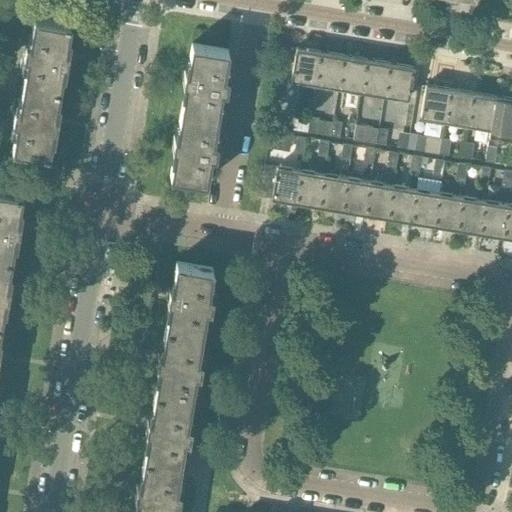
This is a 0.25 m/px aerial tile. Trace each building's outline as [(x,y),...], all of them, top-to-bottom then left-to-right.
[(23,81),(59,87),(63,60),(66,60),(68,48),(65,48),(70,20),(34,15),(30,42),(25,42),(23,54),(27,54),(23,81)] [(223,76),(228,48),(192,42),(187,69),(184,69),(182,81),(185,81),(181,108),(217,114),(221,87),(226,88),(228,77),(223,76)] [(314,81),(320,50),(296,46),(291,78),(314,81)] [(344,54),(320,50),(314,81),(338,85),(344,54)] [(344,54),(338,85),(361,89),(366,58),(344,54)] [(389,62),(366,58),(361,89),(384,93),(389,62)] [(389,62),(384,93),(407,97),(412,66),(389,62)] [(59,87),(23,81),(19,107),(14,107),(12,119),(17,120),(12,147),(48,153),(52,126),(56,126),(57,114),(54,113),(59,87)] [(443,119),(449,87),(425,83),(420,116),(443,119)] [(472,91),(449,87),(443,119),(466,123),(472,91)] [(466,123),(489,127),(495,95),(472,91),(466,123)] [(511,97),(495,95),(489,127),(487,138),(511,141),(511,134),(511,97)] [(213,140),(217,114),(181,108),(176,135),(173,134),(171,146),(174,147),(169,174),(206,180),(210,153),(214,153),(217,142),(216,142),(216,140),(213,140)] [(292,128),(295,113),(285,111),(283,126),(292,128)] [(307,130),(316,132),(318,117),(309,116),(307,130)] [(330,134),(339,136),(341,120),(332,119),(330,134)] [(362,139),(364,124),(355,123),(353,138),(362,139)] [(376,142),(385,143),(387,128),(378,127),(376,142)] [(409,132),(407,147),(415,148),(424,150),(426,135),(417,133),(409,132)] [(304,151),(306,136),(297,135),(294,150),(304,151)] [(438,152),(448,154),(450,138),(441,137),(438,152)] [(326,155),(329,140),(320,138),(317,154),(326,155)] [(471,157),(473,142),(464,141),(461,156),(471,157)] [(352,144),(343,142),(340,157),(349,159),(352,144)] [(494,161),(496,146),(487,145),(484,160),(494,161)] [(375,148),(366,146),(363,161),(372,163),(375,148)] [(395,167),(398,152),(388,150),(386,165),(395,167)] [(418,170),(421,155),(412,154),(409,169),(418,170)] [(421,156),(419,167),(426,168),(427,157),(421,156)] [(444,159),(435,158),(432,173),(441,174),(444,159)] [(467,163),(458,162),(455,177),(464,178),(467,163)] [(263,163),(260,183),(273,185),(277,165),(263,163)] [(273,185),(272,196),(295,200),(301,169),(277,165),(273,185)] [(487,182),(490,167),(481,165),(478,180),(487,182)] [(301,169),(295,200),(318,204),(323,172),(301,169)] [(510,186),(511,173),(511,170),(503,169),(501,184),(510,186)] [(318,204),(341,208),(347,176),(323,172),(318,204)] [(341,208),(364,211),(370,180),(347,176),(341,208)] [(364,211),(387,215),(393,184),(370,180),(364,211)] [(416,188),(393,184),(387,215),(411,219),(416,188)] [(0,256),(10,258),(15,231),(18,231),(19,219),(16,219),(21,191),(0,187),(0,256)] [(411,219),(433,223),(438,191),(416,188),(411,219)] [(461,195),(438,191),(433,223),(456,227),(461,195)] [(484,199),(461,195),(456,227),(479,231),(484,199)] [(507,203),(484,199),(479,231),(502,234),(507,203)] [(511,203),(507,203),(502,234),(511,236),(511,203)] [(10,258),(0,256),(0,319),(4,295),(7,296),(9,284),(6,283),(10,258)] [(165,325),(201,331),(205,305),(209,305),(211,294),(207,293),(211,265),(176,259),(171,286),(168,286),(166,299),(169,299),(165,325)] [(154,391),(189,397),(194,370),(198,370),(200,359),(196,358),(201,331),(165,325),(160,351),(158,351),(156,364),(159,364),(155,385),(154,391)] [(189,397),(154,391),(150,418),(147,417),(145,429),(148,429),(143,456),(179,462),(183,435),(188,436),(190,423),(185,423),(189,397)] [(134,511),(170,511),(172,501),(177,501),(179,489),(175,489),(179,462),(143,456),(139,482),(136,482),(134,495),(137,495),(134,511)]
